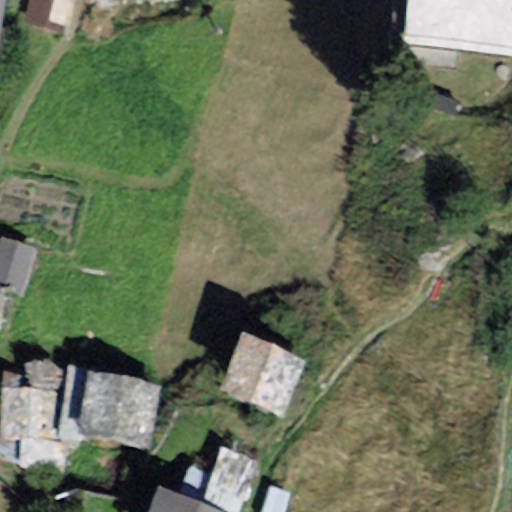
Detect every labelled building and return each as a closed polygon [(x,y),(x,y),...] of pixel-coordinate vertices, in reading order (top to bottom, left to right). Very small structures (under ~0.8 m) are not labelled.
[(511,0),(384,0),(379,56),(511,69),(511,0)] [(37,255),(0,245),(0,290),(27,297),(37,255)] [(302,363),(225,338),(204,403),(281,428),(302,363)] [(153,392),(74,383),(67,442),(146,451),(153,392)] [(58,394),(0,391),(0,450),(55,453),(58,394)] [(203,503),(232,511),(240,511),(257,457),(220,446),(203,503)] [(193,511),(145,497),(140,511),(193,511)]
